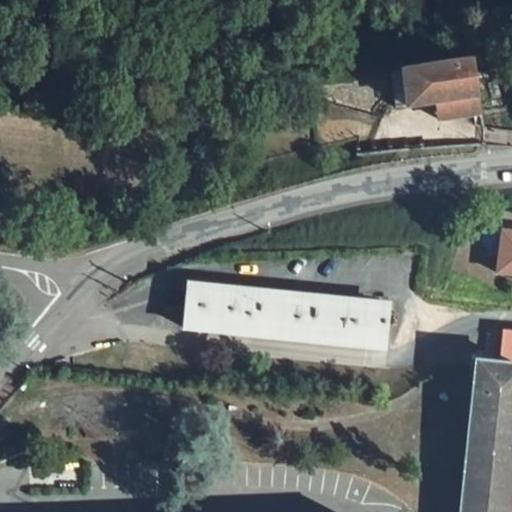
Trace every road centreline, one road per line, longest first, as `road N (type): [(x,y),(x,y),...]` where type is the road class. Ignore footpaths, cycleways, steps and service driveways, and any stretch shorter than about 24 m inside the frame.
road 1 (unclassified): [(72,311),(141,267),(344,197),(511,170)]
road 2 (unknown): [(72,311),(146,329),(377,349),(511,316)]
road 3 (unknown): [(0,489),(118,477),(373,511)]
